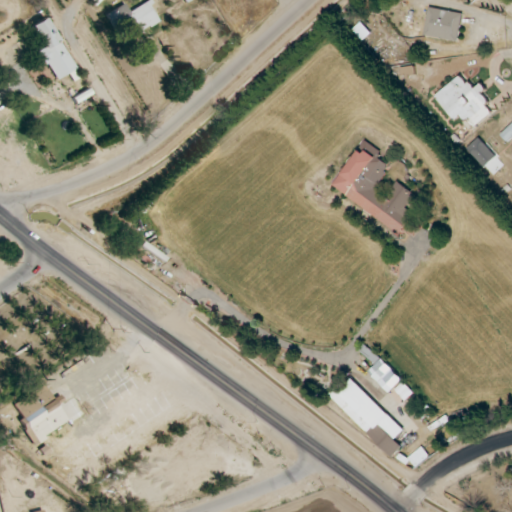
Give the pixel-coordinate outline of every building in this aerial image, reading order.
[(133,34),(158,22),(148,1),(124,13),(133,34)] [(423,36),(458,42),(463,14),(429,8),(423,36)] [(43,48),(38,51),(55,80),(75,68),(44,17),(30,26),(43,48)] [(454,121),(462,115),(473,129),(491,114),(485,106),(489,103),(482,94),(487,90),(482,84),(473,90),(461,75),(435,96),(454,121)] [(511,138),(511,124),(500,136),(507,143),(511,138)] [(496,157),(479,138),(466,149),(484,169),(496,157)] [(401,234),(413,214),(405,209),(415,194),(396,182),(385,197),(374,190),(390,166),(378,159),(382,153),(367,143),(361,152),(358,150),(332,189),(401,234)] [(405,430),(348,376),(328,396),(393,458),(403,447),(395,440),(405,430)] [(395,390),(404,401),(413,394),(404,383),(395,390)] [(13,403),(36,442),(67,424),(44,385),(13,403)]
